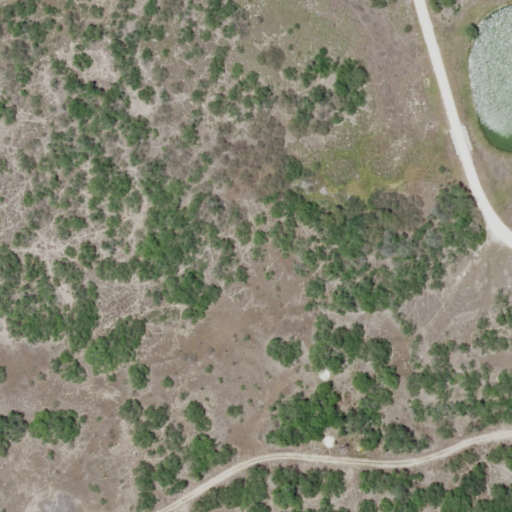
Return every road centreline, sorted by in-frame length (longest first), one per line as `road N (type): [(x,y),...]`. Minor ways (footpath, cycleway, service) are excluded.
road 1 (residential): [(511,443),(285,434),(185,511)]
road 2 (residential): [(448,0),(511,221)]
